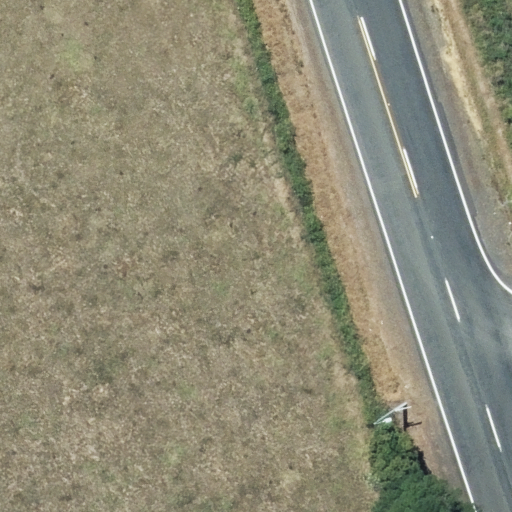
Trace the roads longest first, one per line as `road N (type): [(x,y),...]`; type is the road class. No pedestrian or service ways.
road 1 (tertiary): [(355,0),(473,373)]
road 2 (tertiary): [(473,373),(511,489)]
